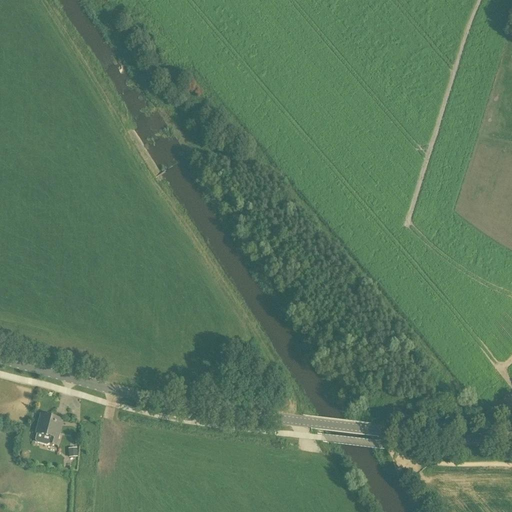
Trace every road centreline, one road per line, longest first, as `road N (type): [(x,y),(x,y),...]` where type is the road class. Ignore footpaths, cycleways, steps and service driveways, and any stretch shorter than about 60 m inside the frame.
road 1 (tertiary): [(0,358),(195,407),(307,422)]
road 2 (tertiary): [(375,430),(459,438),(511,427)]
road 3 (track): [(390,449),(405,460),(511,465)]
